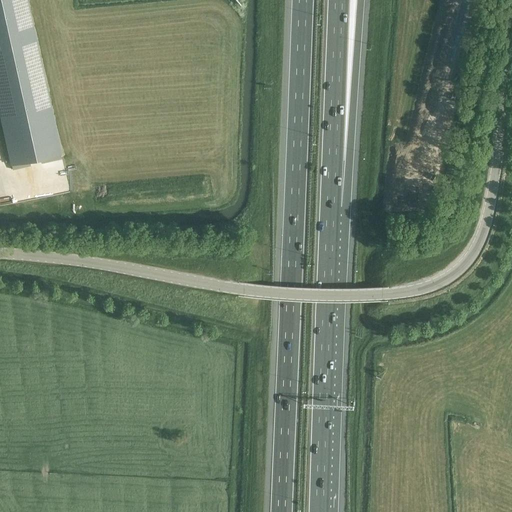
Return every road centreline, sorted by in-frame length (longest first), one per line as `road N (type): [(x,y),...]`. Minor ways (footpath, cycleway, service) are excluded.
road 1 (motorway): [(303,0),(282,511)]
road 2 (unclassified): [(388,293),(272,294),(114,266),(0,257)]
road 3 (motorway): [(319,511),(330,205)]
road 4 (unclassified): [(388,293),(425,286),(469,257),(491,197),(511,70)]
road 5 (motorway): [(330,205),(359,0)]
road 6 (motorway): [(330,205),(338,0)]
